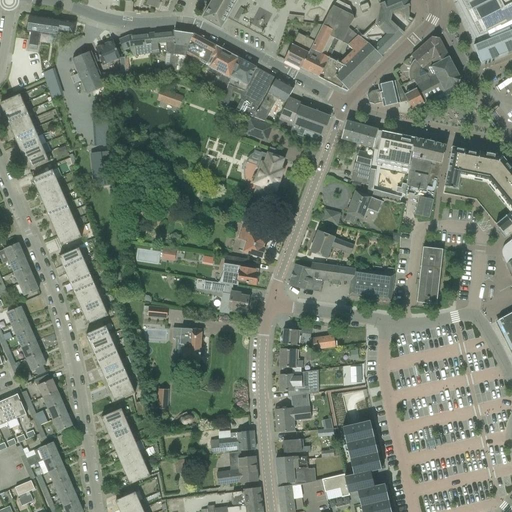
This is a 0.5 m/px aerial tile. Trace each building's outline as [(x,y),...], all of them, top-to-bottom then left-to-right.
[(132,3),(131,0),(148,0),(147,5),(158,9),(160,4),(161,3),(161,2),(161,0),(167,2),(167,0),(124,0),(125,2),(132,3)] [(213,0),(204,17),(203,18),(204,19),(205,19),(209,21),(208,21),(210,22),(214,24),(214,25),(215,25),(216,25),(220,27),(219,28),(221,29),(222,27),(224,23),(224,22),(226,19),(227,18),(229,14),(229,13),(231,10),(232,9),(234,5),(236,1),(237,1),(239,2),(239,0),(213,0)] [(368,43),(382,58),(381,57),(404,33),(409,28),(413,22),(414,20),(409,17),(408,15),(408,13),(408,12),(407,10),(406,8),(406,7),(410,5),(407,0),(390,0),(379,5),(375,24),(361,38),(368,43)] [(511,0),(455,0),(478,44),(473,46),(480,63),(511,50),(511,0)] [(301,69),(320,78),(320,77),(322,72),(324,72),(323,71),(329,58),(333,51),(338,41),(344,43),(348,46),(358,36),(349,29),(355,19),(350,7),(337,1),(335,4),(330,12),(314,42),(301,69)] [(361,12),(370,9),(368,3),(359,6),(361,12)] [(74,35),(75,23),(60,20),(59,20),(30,16),(30,15),(27,32),(31,32),(29,49),(37,51),(38,46),(40,34),(58,36),(58,32),(74,35)] [(152,45),(146,46),(147,55),(159,53),(159,50),(158,44),(166,44),(166,42),(174,42),(175,41),(174,32),(151,34),(152,45)] [(166,54),(165,66),(169,66),(168,74),(176,73),(176,72),(184,71),(186,57),(186,55),(187,47),(194,34),(174,32),(175,41),(174,42),(166,42),(166,44),(166,54)] [(129,36),(119,40),(123,51),(130,48),(131,57),(137,57),(137,56),(147,55),(146,46),(152,45),(151,34),(129,36)] [(187,47),(186,55),(200,62),(207,65),(204,70),(205,70),(213,55),(213,54),(217,47),(194,34),(187,47)] [(314,42),(299,34),(293,45),(292,45),(284,60),(295,66),(301,69),(314,42)] [(320,78),(326,81),(347,92),(350,90),(350,89),(380,60),(381,59),(382,58),(368,43),(361,38),(358,36),(348,46),(353,51),(340,64),(336,62),(329,58),(323,71),(324,72),(322,72),(320,77),(320,78)] [(412,55),(411,56),(417,62),(418,63),(423,68),(429,62),(431,66),(434,65),(449,57),(439,39),(438,38),(438,39),(433,38),(433,37),(432,37),(432,38),(412,55)] [(113,41),(96,49),(103,65),(120,58),(113,41)] [(213,55),(205,70),(217,76),(215,79),(218,81),(215,88),(224,93),(230,78),(238,58),(217,47),(213,54),(213,55)] [(87,94),(93,92),(106,86),(91,52),(72,60),(87,94)] [(412,71),(411,75),(412,80),(413,81),(414,80),(416,83),(416,84),(426,103),(430,111),(435,109),(437,113),(459,101),(457,98),(464,94),(459,84),(461,78),(460,78),(452,62),(449,57),(434,65),(431,66),(429,62),(423,68),(418,63),(417,62),(415,63),(413,67),(412,71)] [(224,93),(220,105),(228,108),(234,92),(240,94),(242,96),(241,99),(236,111),(237,111),(250,116),(253,117),(256,112),(263,99),(270,87),(274,78),(256,68),(238,58),(230,78),(224,93)] [(55,69),(43,74),(45,79),(51,97),(51,99),(64,95),(55,69)] [(256,112),(253,117),(265,122),(277,99),(285,104),(286,103),(288,98),(294,88),(276,79),(258,113),(256,112)] [(411,110),(404,96),(397,80),(394,82),(378,86),(379,90),(371,92),(367,95),(369,103),(375,105),(383,103),(383,107),(398,104),(400,112),(406,113),(411,110)] [(404,96),(411,110),(424,104),(415,87),(409,90),(410,93),(404,96)] [(161,89),(157,101),(179,109),(184,97),(161,89)] [(20,95),(0,104),(0,105),(1,104),(4,112),(24,103),(20,95)] [(285,104),(279,119),(284,122),(293,125),(294,125),(301,106),(302,104),(301,103),(291,99),(288,98),(286,103),(285,104)] [(4,112),(8,120),(28,112),(24,103),(4,112)] [(293,125),(291,132),(304,137),(317,142),(319,135),(322,137),(323,137),(330,117),(325,115),(301,106),(294,125),(293,125)] [(8,120),(11,129),(31,120),(28,112),(8,120)] [(267,142),(273,127),(250,118),(244,133),(267,142)] [(369,174),(370,170),(378,130),(377,130),(367,127),(355,123),(355,122),(353,120),(351,119),(348,120),(348,122),(347,121),(346,123),(347,123),(342,138),(342,139),(343,140),(343,139),(366,146),(364,152),(359,151),(356,162),(354,165),(353,168),(353,172),(369,176),(369,174)] [(11,129),(15,137),(35,128),(31,120),(11,129)] [(94,125),(95,145),(104,145),(104,125),(94,125)] [(15,137),(19,145),(39,137),(35,128),(15,137)] [(382,131),(375,163),(409,171),(415,138),(399,135),(398,135),(382,131)] [(19,145),(22,154),(42,145),(39,137),(19,145)] [(423,140),(415,138),(409,171),(407,185),(405,194),(405,195),(405,196),(405,198),(418,201),(415,215),(429,218),(442,164),(446,146),(436,143),(437,143),(423,140)] [(22,154),(26,162),(46,153),(42,145),(22,154)] [(57,150),(60,157),(68,154),(65,147),(57,150)] [(504,157),(502,156),(501,156),(480,152),(479,153),(465,150),(466,150),(452,147),(443,194),(476,200),(480,205),(506,237),(511,234),(511,233),(511,167),(504,158),(504,157)] [(275,156),(276,152),(277,151),(270,148),(268,155),(262,152),(257,166),(261,167),(258,176),(256,175),(255,175),(254,176),(254,177),(253,177),(253,178),(253,179),(253,180),(253,181),(253,182),(255,183),(255,184),(258,185),(255,194),(269,199),(272,190),(276,191),(283,170),(280,169),(284,160),(275,156)] [(113,186),(110,152),(90,154),(94,188),(113,186)] [(50,162),(46,153),(26,162),(29,170),(29,171),(50,162)] [(37,188),(57,179),(53,170),(33,179),(33,180),(34,180),(37,188)] [(37,188),(41,196),(61,187),(57,179),(37,188)] [(44,204),(64,195),(61,187),(41,196),(44,204)] [(355,191),(352,200),(347,213),(348,214),(345,221),(352,224),(355,217),(363,219),(367,209),(378,213),(382,202),(355,191)] [(44,204),(48,212),(68,204),(64,195),(44,204)] [(48,212),(51,220),(71,212),(68,204),(48,212)] [(322,222),(339,225),(341,212),(324,209),(322,222)] [(51,220),(55,229),(75,220),(71,212),(51,220)] [(55,229),(58,237),(78,228),(75,220),(55,229)] [(263,248),(264,245),(266,237),(250,232),(252,224),(243,222),(238,239),(241,240),(238,250),(243,252),(262,258),(265,249),(263,248)] [(82,237),(78,228),(58,237),(62,245),(61,245),(62,246),(82,237)] [(335,239),(318,232),(315,239),(314,240),(313,243),(313,244),(310,252),(327,258),(332,247),(350,254),(353,246),(335,239)] [(502,256),(506,264),(511,260),(511,239),(504,245),(504,246),(503,248),(502,249),(502,250),(502,251),(502,252),(502,254),(502,255),(502,256)] [(9,261),(24,255),(19,244),(4,250),(9,261)] [(60,258),(63,266),(83,258),(79,248),(59,257),(59,258),(60,258)] [(443,250),(433,249),(423,248),(417,303),(436,305),(443,250)] [(168,261),(170,250),(163,249),(161,259),(168,261)] [(95,261),(102,258),(100,250),(92,253),(95,261)] [(14,273),(29,267),(24,255),(9,261),(14,273)] [(204,255),(202,262),(212,264),(214,258),(204,255)] [(67,274),(87,266),(83,258),(63,266),(67,274)] [(238,282),(247,283),(250,284),(257,285),(258,278),(257,278),(259,270),(247,268),(247,267),(224,264),(222,272),(224,272),(219,283),(220,284),(233,285),(237,286),(238,282)] [(349,296),(391,301),(394,275),(361,270),(312,264),(310,270),(295,265),(295,266),(293,273),(292,273),(292,274),(292,276),(291,277),(291,278),(289,284),(289,285),(290,286),(290,285),(305,290),(321,292),(323,281),(328,282),(329,279),(351,282),(349,296)] [(87,266),(67,274),(70,282),(90,274),(87,266)] [(19,285),(34,278),(29,267),(14,273),(19,285)] [(70,282),(74,291),(94,282),(90,274),(70,282)] [(24,296),(39,290),(34,278),(19,285),(24,296)] [(203,290),(219,292),(220,284),(219,283),(204,281),(203,290)] [(74,291),(77,299),(97,290),(94,282),(74,291)] [(3,295),(7,303),(12,301),(7,290),(2,292),(3,295)] [(81,307),(101,298),(97,290),(77,299),(81,307)] [(232,292),(232,294),(223,293),(220,313),(229,314),(230,308),(247,311),(248,300),(249,297),(240,296),(240,294),(232,292)] [(101,298),(81,307),(84,315),(104,306),(101,298)] [(149,305),(148,317),(168,319),(169,307),(149,305)] [(88,324),(108,316),(104,306),(84,315),(88,323),(87,323),(88,324)] [(12,325),(26,319),(21,307),(7,314),(12,325)] [(511,313),(510,314),(511,314),(507,316),(509,320),(503,324),(501,319),(497,322),(511,352),(511,313)] [(17,336),(31,330),(26,319),(12,325),(17,336)] [(297,330),(284,329),(284,331),(283,331),(284,332),(283,334),(283,336),(282,336),(281,345),(299,346),(300,332),(311,333),(312,325),(298,323),(297,330)] [(91,345),(110,336),(106,326),(86,335),(86,336),(87,336),(91,345)] [(201,347),(202,332),(202,330),(173,328),(172,339),(181,339),(180,345),(184,345),(183,362),(199,363),(199,364),(200,364),(200,354),(202,354),(204,353),(205,349),(203,348),(201,347)] [(22,348),(36,342),(31,330),(17,336),(22,348)] [(91,345),(94,353),(114,344),(110,336),(91,345)] [(334,336),(325,337),(310,339),(311,351),(335,347),(334,336)] [(6,341),(1,343),(6,355),(11,353),(6,341)] [(36,342),(22,348),(27,359),(41,353),(36,342)] [(94,353),(98,361),(118,353),(114,344),(94,353)] [(280,375),(301,373),(301,368),(303,368),(303,361),(299,361),(299,350),(280,350),(280,368),(281,368),(280,374),(280,375)] [(358,350),(350,351),(351,360),(359,360),(358,350)] [(11,353),(6,355),(9,362),(10,363),(11,366),(16,364),(11,353)] [(41,353),(27,359),(32,371),(46,365),(41,353)] [(98,361),(101,369),(121,361),(118,353),(98,361)] [(101,369),(105,377),(125,369),(121,361),(101,369)] [(16,364),(11,366),(16,377),(21,375),(16,364)] [(105,377),(108,386),(128,377),(125,369),(105,377)] [(280,375),(280,391),(288,391),(293,391),(293,397),(307,395),(308,394),(312,393),(312,371),(301,373),(280,375)] [(24,381),(31,378),(29,373),(22,376),(24,381)] [(112,394),(132,385),(128,377),(108,386),(112,394)] [(53,380),(38,386),(43,397),(58,391),(53,380)] [(132,385),(112,394),(114,400),(115,401),(115,402),(136,394),(132,385)] [(158,389),(157,409),(167,409),(168,390),(158,389)] [(62,403),(58,391),(43,397),(48,409),(62,403)] [(17,395),(8,399),(16,420),(18,419),(26,415),(18,394),(17,395)] [(286,409),(274,410),(274,411),(275,411),(276,431),(276,432),(295,431),(294,421),(311,419),(311,418),(310,407),(309,407),(308,394),(307,395),(293,397),(291,398),(292,409),(291,409),(291,408),(286,409)] [(8,399),(0,402),(0,407),(7,424),(16,420),(8,399)] [(31,403),(27,405),(31,416),(35,415),(31,403)] [(48,409),(53,421),(67,414),(62,403),(48,409)] [(146,403),(136,404),(137,415),(147,413),(146,403)] [(102,419),(106,427),(125,418),(122,409),(101,418),(102,419)] [(72,426),(67,414),(53,421),(58,432),(72,426)] [(35,415),(31,416),(36,428),(40,426),(35,415)] [(106,427),(109,435),(129,426),(125,418),(106,427)] [(362,511),(391,511),(385,484),(374,486),(371,472),(382,470),(370,421),(342,427),(353,475),(345,476),(345,474),(322,480),(325,493),(339,489),(341,498),(350,496),(349,494),(357,492),(362,511)] [(113,443),(133,434),(129,426),(109,435),(113,443)] [(33,431),(26,434),(29,439),(35,436),(36,436),(33,431)] [(238,452),(241,452),(241,451),(255,450),(255,449),(254,433),(254,432),(230,434),(231,439),(220,440),(211,441),(212,449),(219,448),(219,449),(237,447),(238,452)] [(113,443),(116,451),(136,443),(133,434),(113,443)] [(26,440),(24,435),(17,438),(19,443),(26,440)] [(14,439),(7,442),(10,447),(17,444),(14,439)] [(303,440),(283,441),(284,454),(310,451),(310,447),(304,447),(303,447),(303,440)] [(25,454),(21,456),(26,468),(30,466),(36,464),(38,463),(44,460),(58,454),(53,443),(39,449),(34,451),(36,456),(27,459),(25,454)] [(116,451),(120,459),(140,451),(136,443),(116,451)] [(333,450),(322,451),(321,451),(322,458),(334,456),(333,450)] [(120,459),(123,468),(143,459),(140,451),(120,459)] [(58,454),(44,460),(49,472),(63,466),(58,454)] [(293,457),(276,458),(277,472),(278,484),(278,487),(291,486),(301,484),(305,484),(316,482),(316,476),(315,469),(308,469),(307,460),(307,456),(293,457)] [(256,457),(241,458),(229,459),(231,471),(217,472),(218,485),(240,483),(258,481),(256,458),(256,457)] [(123,468),(127,476),(147,467),(143,459),(123,468)] [(188,472),(186,460),(175,461),(176,473),(188,472)] [(30,466),(26,468),(31,480),(35,478),(30,466)] [(63,466),(49,472),(54,483),(68,477),(63,466)] [(130,485),(151,476),(147,467),(127,476),(130,484),(130,485)] [(38,477),(42,488),(46,487),(42,475),(38,477)] [(68,477),(54,483),(59,495),(73,489),(68,477)] [(31,481),(20,486),(23,494),(35,489),(31,481)] [(278,487),(277,487),(280,511),(294,511),(293,499),(303,498),(301,484),(291,486),(278,487)] [(51,498),(46,487),(42,488),(47,500),(51,498)] [(261,511),(263,511),(260,489),(260,488),(244,490),(244,492),(233,493),(234,507),(228,508),(228,507),(214,508),(214,505),(207,506),(208,509),(207,511),(261,511)] [(73,489),(59,495),(64,506),(78,500),(78,499),(73,489)] [(125,497),(115,501),(116,502),(120,510),(140,501),(139,501),(136,493),(125,497)] [(24,497),(27,504),(33,501),(31,494),(24,497)] [(22,506),(27,504),(24,497),(19,499),(22,506)] [(56,510),(51,498),(47,500),(52,511),(56,510)] [(78,500),(64,506),(66,511),(82,511),(83,511),(78,500)] [(140,501),(120,510),(120,511),(137,511),(143,510),(140,501)]
